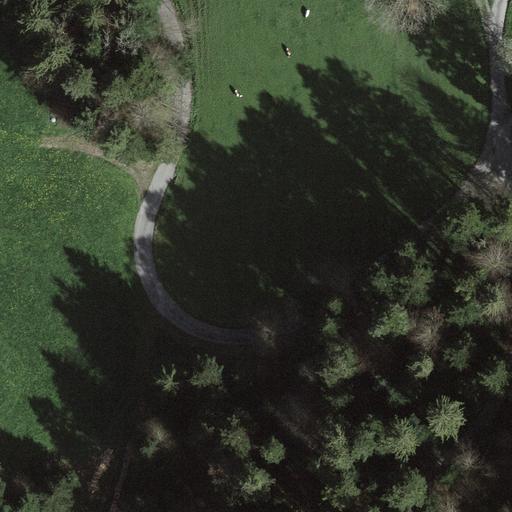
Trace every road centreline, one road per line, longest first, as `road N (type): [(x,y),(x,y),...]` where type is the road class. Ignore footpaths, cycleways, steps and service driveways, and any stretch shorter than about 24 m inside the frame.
road 1 (unclassified): [(161,0),(181,91),(175,141),(144,229),(145,263),(155,292),(185,322),(232,336),(277,327),(474,192)]
road 2 (unclassified): [(511,368),(407,511)]
